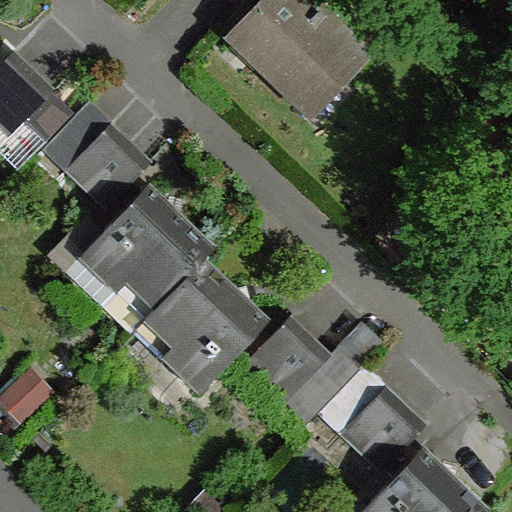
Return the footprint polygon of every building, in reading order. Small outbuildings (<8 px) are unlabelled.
[(312,0),(269,0),(237,34),(306,100),(332,74),(341,82),(368,53),(312,0)] [(25,119),(53,90),(13,52),(0,66),(0,122),(11,133),(25,119)] [(47,140),(75,111),(53,90),(25,119),(47,140)] [(72,166),(111,125),(88,103),(49,144),(72,166)] [(70,168),(108,206),(150,163),(111,125),(72,166),(70,168)] [(131,275),(160,303),(199,264),(209,252),(143,190),(119,216),(84,252),(120,286),(131,275)] [(263,326),(199,264),(160,303),(150,313),(179,341),(168,352),(204,387),(263,326)] [(132,331),(150,313),(160,303),(131,275),(120,286),(103,304),(132,331)] [(323,410),(353,378),(290,318),(274,335),(249,362),(289,399),(292,396),(314,418),(323,410)] [(385,470),(425,426),(363,366),(353,378),(323,410),(385,470)] [(23,378),(1,399),(23,421),(44,400),(23,378)] [(478,511),(418,454),(395,479),(362,511),(478,511)]
